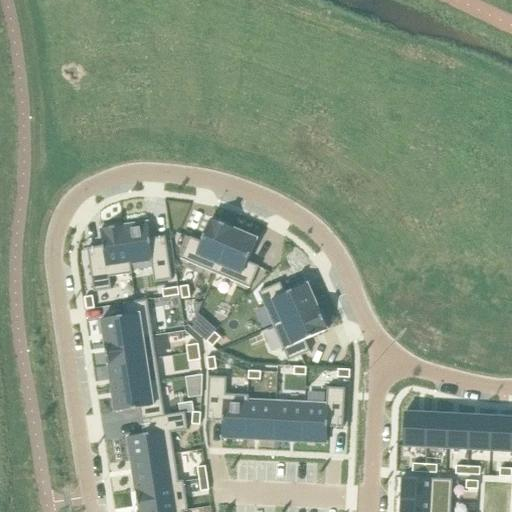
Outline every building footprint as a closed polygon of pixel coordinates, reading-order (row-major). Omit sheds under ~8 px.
[(190,237),(181,259),(215,273),(234,229),(211,219),(201,242),(190,237)] [(147,222),(124,225),(131,274),(132,274),(131,264),(151,261),(154,282),(172,280),(165,236),(150,239),(147,222)] [(103,246),(87,248),(94,291),(111,289),(110,277),(131,274),(124,225),(100,229),(103,246)] [(234,229),(215,273),(250,288),(259,266),(247,261),(257,239),(234,229)] [(280,282),(258,292),(273,326),(318,307),(308,284),(285,294),(280,282)] [(188,285),(180,287),(182,299),(190,297),(188,285)] [(178,287),(162,289),(163,297),(179,295),(178,287)] [(93,296),(85,297),(86,309),(94,308),(93,296)] [(126,316),(101,320),(105,343),(153,336),(147,300),(124,303),(126,316)] [(318,307),(273,326),(288,361),(310,351),(305,340),(328,330),(318,307)] [(215,332),(206,341),(213,346),(221,337),(215,332)] [(153,336),(105,343),(108,366),(156,358),(153,336)] [(198,344),(186,346),(187,354),(199,352),(198,344)] [(199,352),(187,354),(188,361),(200,360),(199,352)] [(215,357),(207,358),(208,370),(217,369),(215,357)] [(156,358),(108,366),(112,388),(160,381),(156,358)] [(294,367),(294,375),(306,375),(306,367),(294,367)] [(338,369),(338,377),(350,378),(350,370),(338,369)] [(249,371),(248,379),(260,380),(261,371),(249,371)] [(209,376),(207,420),(222,421),(221,438),(245,439),(247,395),(226,394),(227,377),(209,376)] [(160,381),(112,388),(115,412),(140,408),(141,419),(165,415),(160,381)] [(305,403),(303,442),(327,443),(327,426),(343,427),(345,388),(327,387),(327,404),(305,403)] [(247,395),(245,439),(274,441),(276,401),(248,400),(249,395),(247,395)] [(276,401),(274,441),(303,442),(305,403),(276,401)] [(192,402),(178,404),(180,413),(185,412),(185,413),(193,412),(194,412),(193,411),(192,402)] [(144,434),(127,437),(131,461),(174,454),(171,432),(188,430),(185,413),(185,412),(180,413),(165,415),(141,419),(144,434)] [(193,412),(192,424),(200,424),(201,412),(194,412),(193,412)] [(405,412),(403,447),(426,448),(428,413),(405,412)] [(428,413),(426,448),(447,449),(449,414),(428,413)] [(449,414),(447,449),(469,450),(471,415),(449,414)] [(471,415),(469,450),(491,451),(492,416),(471,415)] [(511,417),(492,416),(491,451),(511,452),(511,417)] [(174,454),(131,461),(135,489),(183,481),(183,480),(179,481),(174,454)] [(413,463),(413,472),(425,472),(425,464),(413,463)] [(425,464),(425,472),(437,473),(437,465),(425,464)] [(205,466),(197,467),(199,479),(207,478),(205,466)] [(456,466),(456,474),(468,475),(468,466),(456,466)] [(468,466),(468,475),(480,475),(480,467),(468,466)] [(511,468),(500,468),(500,476),(511,477),(511,471),(511,468)] [(402,477),(401,500),(451,502),(452,480),(402,477)] [(207,478),(199,479),(201,491),(209,490),(207,478)] [(466,480),(466,489),(478,489),(478,481),(466,480)] [(183,481),(135,489),(138,511),(174,511),(188,510),(183,481)] [(401,500),(399,511),(450,511),(451,502),(401,500)]
